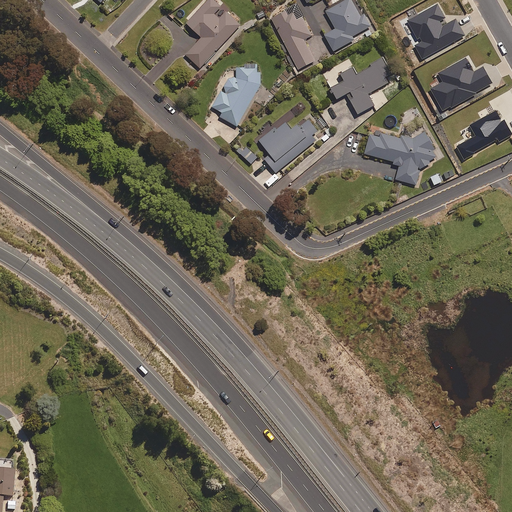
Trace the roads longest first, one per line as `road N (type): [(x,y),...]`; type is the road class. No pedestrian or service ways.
road 1 (motorway): [(0,129),(151,253),(220,322),(329,450),(361,511)]
road 2 (residential): [(96,50),(312,248),(334,246),(511,165)]
road 3 (motorway): [(0,158),(85,217),(199,319),(360,511)]
road 4 (motorway): [(325,511),(141,298),(0,183)]
road 5 (motorway): [(276,511),(56,288),(0,253)]
